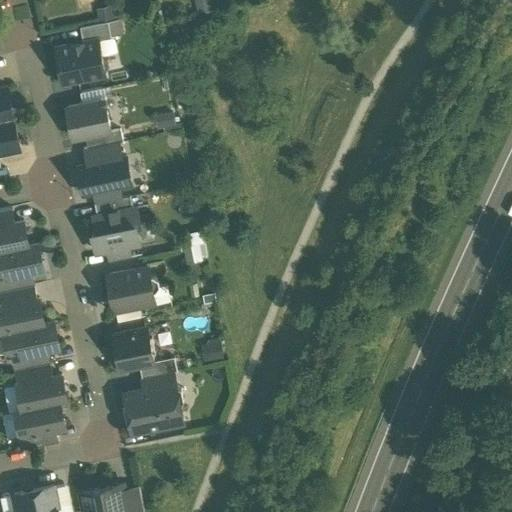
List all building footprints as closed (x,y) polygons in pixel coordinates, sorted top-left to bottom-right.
[(195,0),(199,14),(212,11),(208,0),(195,0)] [(110,6),(97,9),(100,22),(113,19),(110,6)] [(120,19),(108,21),(111,35),(123,33),(120,19)] [(108,21),(80,27),(83,41),(99,38),(99,39),(111,36),(111,35),(108,21)] [(83,41),(55,47),(63,83),(106,74),(105,72),(109,66),(108,60),(102,56),(99,39),(99,38),(83,41)] [(0,85),(0,117),(13,115),(7,84),(0,85)] [(104,99),(67,106),(74,138),(86,135),(111,130),(104,99)] [(157,115),(159,127),(174,124),(172,112),(157,115)] [(13,115),(0,117),(0,148),(20,145),(13,115)] [(111,130),(86,135),(88,147),(119,141),(123,140),(121,128),(111,130)] [(88,147),(84,148),(87,164),(122,156),(119,141),(88,147)] [(87,164),(79,165),(84,193),(95,191),(119,186),(131,183),(126,156),(87,164)] [(119,186),(95,191),(97,202),(121,198),(119,186)] [(97,202),(95,203),(97,215),(133,208),(131,196),(121,198),(97,202)] [(12,207),(0,209),(0,223),(15,220),(12,207)] [(97,215),(93,216),(96,231),(92,232),(96,251),(107,249),(129,245),(139,243),(136,225),(140,224),(136,207),(133,208),(97,215)] [(15,220),(0,223),(0,249),(29,244),(29,243),(24,218),(15,220)] [(29,244),(0,249),(0,276),(32,270),(44,267),(38,241),(29,243),(29,244)] [(199,244),(184,247),(187,262),(202,259),(199,244)] [(129,245),(107,249),(110,260),(131,256),(129,245)] [(148,266),(108,274),(115,309),(155,301),(153,291),(156,291),(159,286),(158,280),(153,277),(150,278),(148,266)] [(32,270),(0,276),(0,290),(35,283),(32,270)] [(35,283),(0,290),(0,293),(2,304),(37,297),(35,283)] [(2,304),(0,304),(0,330),(0,332),(4,331),(4,330),(44,322),(44,321),(39,296),(2,304)] [(44,322),(4,330),(4,331),(9,355),(12,355),(48,348),(59,345),(54,319),(44,321),(44,322)] [(148,327),(113,334),(120,369),(140,365),(155,362),(155,360),(153,353),(156,352),(152,336),(150,336),(148,327)] [(203,347),(205,359),(222,356),(220,343),(203,347)] [(48,348),(12,355),(15,368),(50,361),(48,348)] [(175,356),(155,360),(155,362),(140,365),(142,377),(174,371),(174,372),(178,371),(175,356)] [(50,361),(15,368),(18,382),(53,375),(50,361)] [(174,371),(142,377),(144,389),(175,383),(176,384),(174,372),(174,371)] [(53,375),(18,382),(23,407),(60,400),(60,401),(67,399),(62,373),(53,375)] [(144,389),(125,393),(129,413),(184,402),(181,390),(176,386),(176,384),(175,383),(144,389)] [(60,400),(23,407),(16,408),(21,434),(56,427),(65,425),(60,401),(60,400)] [(184,402),(129,413),(133,432),(183,422),(180,408),(184,402)] [(56,427),(21,434),(24,448),(59,441),(56,427)] [(122,483),(82,491),(86,511),(127,511),(123,489),(122,483)] [(60,511),(54,484),(14,493),(18,511),(17,511),(60,511)] [(144,511),(139,486),(123,489),(127,511),(144,511)]
